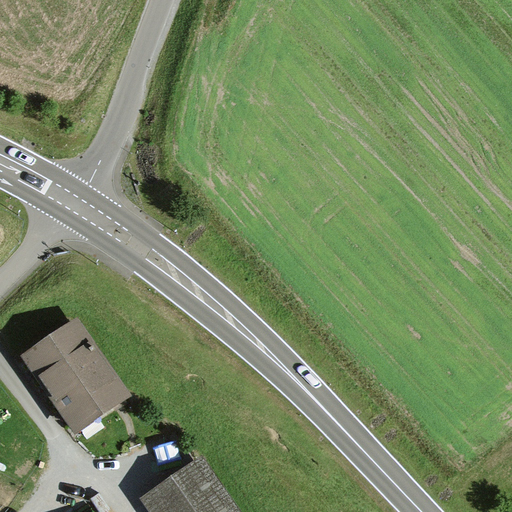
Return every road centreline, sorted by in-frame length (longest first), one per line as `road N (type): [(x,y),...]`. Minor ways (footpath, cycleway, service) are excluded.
road 1 (secondary): [(422,511),(286,367),(79,202)]
road 2 (residential): [(79,202),(159,0)]
road 3 (track): [(126,511),(75,466),(0,364)]
